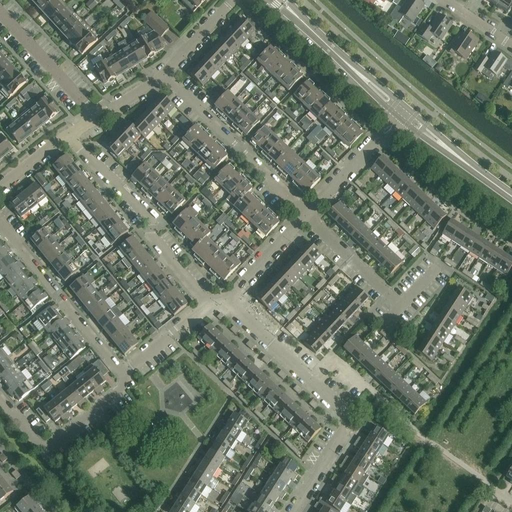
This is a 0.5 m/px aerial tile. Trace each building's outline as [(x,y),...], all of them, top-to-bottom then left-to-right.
[(43,14),(57,0),(41,0),(35,5),(40,11),(41,12),(41,11),(42,13),(42,14),(43,13),(43,14)] [(59,0),(57,0),(43,14),(48,20),(49,20),(50,21),(50,22),(51,22),(67,8),(59,0)] [(86,6),(91,11),(97,6),(92,0),(86,6)] [(206,0),(184,0),(182,3),(193,14),(206,0)] [(389,18),(398,25),(404,17),(412,23),(424,6),(415,0),(408,0),(402,10),(397,6),(389,18)] [(511,6),(511,0),(501,0),(496,7),(507,14),(511,6)] [(74,16),(67,8),(51,22),(51,23),(53,25),(58,31),(74,16)] [(148,26),(156,17),(152,13),(151,13),(148,17),(147,17),(144,21),(143,21),(148,26)] [(58,31),(59,31),(61,33),(60,33),(61,33),(66,39),(83,23),(76,14),(74,16),(58,31)] [(434,37),(440,41),(452,24),(439,16),(430,29),(424,25),(417,36),(428,43),(431,37),(434,37)] [(152,30),(156,25),(165,34),(169,29),(156,17),(148,26),(152,30)] [(255,32),(243,20),(235,28),(248,40),(255,32)] [(83,23),(66,39),(66,40),(67,40),(68,41),(68,42),(69,42),(74,47),(73,47),(74,47),(90,33),(92,31),(84,22),(83,23)] [(152,30),(161,38),(165,34),(156,25),(152,30)] [(248,40),(235,28),(228,36),(240,48),(248,40)] [(82,56),(98,41),(90,33),(74,47),(74,48),(76,50),(80,54),(82,56)] [(138,43),(148,59),(149,58),(150,59),(154,57),(154,56),(155,55),(155,54),(163,50),(162,47),(161,47),(160,45),(161,45),(160,45),(154,34),(146,39),(145,39),(138,43)] [(447,51),(453,55),(454,53),(466,60),(478,42),(466,34),(463,38),(458,35),(447,51)] [(240,48),(228,36),(220,44),(233,56),(240,48)] [(404,38),(400,44),(405,47),(409,41),(404,38)] [(140,64),(142,63),(142,62),(147,59),(148,59),(138,43),(137,41),(128,46),(139,64),(140,64)] [(233,56),(220,44),(213,52),(225,63),(233,56)] [(139,64),(128,46),(120,51),(121,54),(122,54),(131,69),(137,66),(139,64),(139,65),(139,64)] [(280,54),(275,49),(273,51),(270,48),(257,62),(262,67),(259,71),(261,73),(265,69),(265,70),(280,54)] [(225,63),(213,52),(205,60),(218,71),(225,63)] [(483,58),(474,70),(481,74),(484,68),(496,77),(507,61),(494,53),(488,61),(483,58)] [(122,54),(121,54),(114,58),(113,58),(123,74),(124,74),(125,73),(126,73),(126,72),(131,69),(122,54)] [(286,63),(283,60),(285,58),(280,54),(265,70),(273,77),(286,63)] [(123,74),(113,58),(114,58),(112,56),(104,61),(115,79),(120,76),(121,76),(122,74),(123,75),(123,74)] [(218,71),(205,60),(198,67),(210,79),(218,71)] [(5,61),(0,65),(0,79),(12,68),(7,64),(7,63),(5,62),(6,62),(5,61)] [(115,79),(104,61),(94,67),(95,70),(93,71),(99,81),(101,80),(102,80),(102,81),(103,83),(105,85),(107,84),(109,83),(110,84),(114,82),(114,80),(115,79)] [(432,61),(427,66),(432,70),(437,64),(432,61)] [(296,68),(291,64),(289,66),(286,63),(273,77),(281,84),(296,68)] [(439,66),(435,71),(440,74),(444,69),(439,66)] [(210,79),(198,67),(190,76),(203,87),(210,79)] [(12,68),(0,79),(0,92),(1,93),(19,76),(18,76),(14,71),(12,69),(13,69),(12,69),(12,68)] [(302,78),(299,75),(301,73),(296,68),(281,84),(289,92),(302,78)] [(247,72),(245,75),(253,82),(255,80),(247,72)] [(511,74),(503,86),(508,89),(509,88),(511,89),(511,74)] [(1,93),(8,101),(26,84),(25,82),(21,78),(19,77),(20,76),(19,76),(1,93)] [(315,91),(313,88),(315,86),(309,81),(294,97),(302,105),(315,91)] [(325,96),(320,91),(318,93),(315,91),(302,105),(310,112),(325,96)] [(257,95),(253,99),(256,102),(260,98),(261,98),(262,96),(263,96),(259,92),(257,94),(257,95)] [(236,101),(228,93),(215,107),(218,110),(216,112),(221,117),(236,101)] [(175,108),(163,96),(155,104),(168,116),(175,108)] [(330,101),(325,96),(310,112),(318,119),(331,105),(328,103),(330,101)] [(38,107),(38,106),(50,121),(57,115),(59,113),(57,111),(58,111),(57,111),(56,109),(55,109),(46,97),(36,104),(38,107)] [(244,108),(236,101),(221,117),(226,121),(228,119),(231,122),(244,108)] [(168,116),(155,104),(148,112),(160,124),(168,116)] [(341,111),(336,106),(334,108),(331,105),(318,119),(326,127),(341,111)] [(42,126),(43,127),(43,126),(44,125),(45,125),(50,121),(38,106),(38,107),(31,112),(42,127),(42,126)] [(252,115),(244,108),(231,122),(234,125),(231,127),(236,132),(252,115)] [(40,129),(40,128),(42,127),(31,112),(29,110),(21,116),(35,133),(40,129)] [(347,120),(344,118),(346,115),(341,111),(326,127),(334,134),(347,120)] [(160,124),(148,112),(140,120),(153,132),(160,124)] [(260,123),(252,115),(236,132),(241,136),(243,134),(247,137),(260,123)] [(28,139),(28,138),(30,137),(35,133),(21,116),(14,122),(27,139),(28,139)] [(187,125),(189,122),(183,116),(181,119),(187,125)] [(153,132),(140,120),(133,128),(141,135),(140,136),(145,140),(153,132)] [(357,126),(352,121),(350,123),(347,120),(334,134),(342,142),(357,126)] [(27,139),(14,122),(6,128),(20,145),(25,141),(25,140),(27,139)] [(133,128),(129,123),(121,132),(133,144),(140,136),(141,135),(133,128)] [(363,136),(360,132),(362,130),(357,126),(342,142),(350,149),(363,136)] [(206,133),(201,128),(199,130),(195,127),(182,141),(190,149),(206,133)] [(273,136),(265,128),(250,144),(255,149),(257,147),(260,150),(273,136)] [(133,144),(121,132),(113,140),(126,152),(133,144)] [(211,142),(209,139),(211,137),(206,133),(190,149),(198,156),(211,142)] [(13,151),(0,135),(0,151),(5,157),(5,156),(7,155),(13,151)] [(281,143),(273,136),(260,150),(263,152),(261,154),(266,159),(281,143)] [(126,152),(113,140),(106,148),(118,159),(126,152)] [(221,147),(216,143),(214,145),(211,142),(198,156),(206,163),(221,147)] [(289,150),(281,143),(266,159),(271,164),(273,162),(276,164),(289,150)] [(227,157),(224,154),(226,152),(221,147),(206,163),(214,171),(227,157)] [(297,158),(289,150),(276,164),(278,167),(276,169),(281,174),(297,158)] [(153,156),(161,164),(167,157),(165,155),(153,155),(153,156)] [(74,165),(67,156),(53,168),(60,176),(74,165)] [(391,165),(383,157),(371,170),(379,177),(391,165)] [(304,165),(297,158),(281,174),(286,179),(288,176),(291,179),(304,165)] [(153,172),(145,164),(130,181),(135,186),(137,183),(140,186),(153,172)] [(80,173),(74,165),(60,176),(67,185),(80,173)] [(236,175),(233,172),(235,170),(230,165),(215,181),(223,189),(236,175)] [(312,173),(304,165),(291,179),(294,182),(292,184),(297,189),(312,173)] [(399,173),(391,165),(379,177),(387,185),(399,173)] [(161,180),(153,172),(140,186),(143,189),(141,191),(146,196),(161,180)] [(87,182),(80,173),(67,185),(74,193),(87,182)] [(320,180),(312,173),(297,189),(302,193),(304,191),(307,194),(320,180)] [(407,180),(399,173),(387,185),(395,192),(407,180)] [(34,178),(42,188),(43,189),(48,186),(47,184),(39,174),(34,178)] [(246,180),(241,175),(239,178),(236,175),(223,189),(230,196),(231,196),(246,180)] [(169,187),(161,180),(146,196),(151,200),(153,198),(156,201),(169,187)] [(248,194),(252,190),(249,187),(251,185),(246,180),(231,196),(230,196),(227,200),(234,207),(235,207),(247,194),(248,194)] [(414,187),(407,180),(395,192),(403,200),(414,187)] [(94,190),(87,182),(74,193),(80,201),(94,190)] [(47,198),(36,185),(27,192),(38,205),(47,198)] [(177,194),(169,187),(156,201),(159,204),(157,206),(162,211),(177,194)] [(422,195),(414,187),(403,200),(411,207),(422,195)] [(215,197),(205,189),(201,193),(210,202),(213,199),(215,197)] [(101,199),(94,190),(80,201),(87,210),(101,199)] [(38,205),(27,192),(19,199),(30,212),(38,205)] [(185,202),(177,194),(162,211),(167,215),(169,213),(172,216),(185,202)] [(250,197),(248,194),(247,194),(235,207),(234,207),(234,208),(242,216),(257,199),(252,195),(250,197)] [(430,202),(422,195),(411,207),(418,215),(430,202)] [(30,212),(19,199),(10,206),(21,219),(30,212)] [(108,207),(101,199),(87,210),(94,218),(108,207)] [(263,209),(260,206),(262,204),(257,199),(242,216),(250,223),(263,209)] [(438,210),(430,202),(418,215),(426,222),(438,210)] [(348,211),(339,203),(328,215),(336,223),(348,211)] [(114,215),(108,207),(94,218),(101,226),(114,215)] [(194,219),(198,216),(190,208),(173,225),(176,228),(174,231),(179,235),(194,219)] [(273,214),(268,209),(266,212),(263,209),(250,223),(258,230),(273,214)] [(434,230),(446,217),(438,210),(426,222),(434,230)] [(355,218),(348,211),(336,223),(344,231),(355,218)] [(279,224),(276,221),(278,219),(273,214),(258,230),(266,238),(279,224)] [(121,224),(114,215),(101,226),(108,235),(121,224)] [(363,226),(355,218),(344,231),(352,238),(363,226)] [(202,226),(194,219),(179,235),(184,240),(186,238),(189,240),(202,226)] [(461,227),(451,221),(442,235),(452,241),(461,227)] [(115,244),(128,232),(121,224),(108,235),(104,238),(111,247),(115,244)] [(206,239),(210,234),(202,226),(189,240),(192,243),(190,245),(194,250),(195,250),(206,238),(206,239)] [(371,233),(363,226),(352,238),(359,245),(371,233)] [(470,233),(461,227),(452,241),(461,247),(470,233)] [(51,238),(44,230),(31,241),(38,249),(51,238)] [(379,241),(371,233),(359,245),(367,253),(379,241)] [(479,239),(470,233),(461,247),(470,253),(479,239)] [(58,247),(51,238),(38,249),(45,258),(58,247)] [(140,247),(133,238),(119,249),(126,258),(140,247)] [(206,239),(206,238),(195,250),(194,250),(192,252),(195,255),(193,257),(198,262),(214,246),(206,239)] [(488,245),(479,239),(470,253),(479,259),(488,245)] [(387,248),(379,241),(367,253),(375,260),(387,248)] [(0,257),(9,250),(6,247),(4,249),(0,244),(0,257)] [(322,255),(309,244),(302,252),(314,264),(322,255)] [(94,245),(91,248),(99,258),(103,255),(98,249),(98,250),(94,245)] [(497,250),(488,245),(479,259),(488,265),(497,250)] [(221,253),(214,246),(198,262),(203,267),(205,264),(208,267),(221,253)] [(65,255),(58,247),(45,258),(51,266),(65,255)] [(147,255),(140,247),(126,258),(121,261),(128,270),(133,266),(147,255)] [(395,255),(387,248),(375,260),(383,268),(395,255)] [(0,270),(13,260),(10,256),(12,254),(9,250),(0,257),(0,270)] [(506,256),(497,250),(488,265),(497,271),(506,256)] [(314,264),(302,252),(294,260),(307,271),(314,264)] [(229,260),(221,253),(208,267),(211,270),(209,272),(214,277),(229,260)] [(72,263),(65,255),(51,266),(58,275),(72,263)] [(154,263),(147,255),(133,266),(140,274),(154,263)] [(403,263),(395,255),(383,268),(391,275),(403,263)] [(511,267),(511,260),(506,256),(497,271),(506,277),(511,267)] [(241,264),(232,257),(229,260),(214,277),(219,281),(221,279),(224,282),(241,264)] [(0,274),(4,280),(22,266),(19,263),(17,264),(13,260),(0,270),(0,274)] [(307,271),(294,260),(287,268),(299,279),(307,271)] [(79,272),(72,263),(58,275),(65,283),(79,272)] [(160,272),(154,263),(140,274),(147,283),(160,272)] [(26,276),(23,271),(25,270),(22,266),(4,280),(11,288),(26,276)] [(299,279),(287,268),(279,275),(292,287),(299,279)] [(167,280),(160,272),(147,283),(153,291),(167,280)] [(90,286),(95,282),(88,274),(83,278),(70,289),(77,297),(90,286)] [(292,287),(279,275),(272,283),(284,295),(292,287)] [(17,296),(35,282),(32,279),(30,280),(26,276),(11,288),(17,296)] [(174,289),(167,280),(153,291),(160,300),(174,289)] [(132,281),(127,285),(130,289),(135,285),(132,281)] [(39,292),(35,287),(37,285),(35,282),(17,296),(24,304),(39,292)] [(284,295),(272,283),(265,291),(277,303),(284,295)] [(97,295),(90,286),(77,297),(84,306),(97,295)] [(368,299),(356,287),(348,296),(360,307),(368,299)] [(181,297),(174,289),(160,300),(167,308),(181,297)] [(467,307),(473,298),(459,289),(452,298),(467,307)] [(102,291),(97,295),(84,306),(90,314),(104,303),(109,300),(102,291)] [(277,303),(265,291),(257,299),(269,311),(277,303)] [(24,304),(31,312),(43,303),(48,298),(45,294),(43,296),(39,292),(24,304)] [(318,296),(321,299),(321,298),(323,300),(326,297),(321,292),(318,296)] [(360,307),(348,296),(341,304),(353,315),(360,307)] [(188,306),(181,297),(167,308),(174,317),(188,306)] [(145,298),(141,302),(144,306),(149,302),(145,298)] [(467,307),(452,298),(447,307),(461,316),(467,307)] [(484,305),(482,308),(487,311),(489,308),(491,305),(486,301),(484,305)] [(111,312),(104,303),(90,314),(97,323),(111,312)] [(353,315),(341,304),(333,311),(346,323),(353,315)] [(59,317),(56,312),(58,311),(55,307),(37,321),(44,329),(59,317)] [(461,316),(447,307),(441,316),(455,325),(461,316)] [(346,323),(333,311),(326,319),(338,331),(346,323)] [(118,320),(111,312),(97,323),(104,331),(118,320)] [(455,325),(441,316),(435,325),(449,335),(455,325)] [(51,337),(68,323),(65,319),(63,321),(59,317),(44,329),(51,337)] [(338,331),(326,319),(318,327),(331,339),(338,331)] [(125,328),(118,320),(104,331),(111,339),(125,328)] [(72,333),(69,328),(71,326),(68,323),(51,337),(57,345),(72,333)] [(449,335),(435,325),(429,334),(443,344),(449,335)] [(218,333),(210,326),(197,339),(205,347),(218,333)] [(331,339),(318,327),(311,335),(323,347),(331,339)] [(131,337),(125,328),(111,339),(118,348),(131,337)] [(81,339),(78,335),(76,337),(72,333),(57,345),(63,353),(81,339)] [(226,341),(218,333),(205,347),(213,354),(226,341)] [(443,344),(429,334),(423,343),(437,353),(443,344)] [(323,347),(311,335),(303,343),(316,355),(323,347)] [(364,344),(355,336),(344,349),(352,357),(364,344)] [(138,345),(131,337),(118,348),(125,356),(138,345)] [(85,349),(81,344),(84,342),(81,339),(63,353),(70,361),(85,349)] [(234,348),(226,341),(213,354),(221,362),(234,348)] [(33,342),(28,346),(32,352),(38,348),(33,342)] [(437,353),(423,343),(417,353),(431,362),(437,353)] [(371,351),(364,344),(352,357),(360,364),(371,351)] [(38,348),(32,352),(37,357),(42,353),(38,348)] [(242,356),(234,348),(221,362),(229,369),(242,356)] [(0,364),(8,358),(1,350),(0,350),(0,364)] [(379,359),(371,351),(360,364),(367,371),(379,359)] [(250,363),(242,356),(229,369),(237,376),(250,363)] [(0,377),(14,366),(8,358),(0,364),(0,377)] [(387,366),(379,359),(367,371),(375,379),(387,366)] [(75,371),(73,369),(78,365),(75,361),(66,368),(71,374),(75,371)] [(103,378),(108,373),(98,361),(93,366),(91,366),(83,372),(86,376),(100,393),(103,390),(100,387),(106,382),(103,378)] [(257,370),(250,363),(237,376),(245,384),(257,370)] [(21,374),(15,366),(14,366),(0,377),(0,383),(2,382),(6,386),(21,374)] [(395,374),(387,366),(375,379),(383,386),(395,374)] [(63,381),(71,374),(66,368),(58,375),(61,379),(63,381)] [(265,378),(257,370),(245,384),(253,391),(265,378)] [(27,382),(21,374),(6,386),(9,391),(7,392),(10,396),(27,382)] [(403,381),(395,374),(383,386),(391,394),(403,381)] [(100,393),(86,376),(78,382),(89,396),(94,392),(97,395),(100,393)] [(273,385),(265,378),(253,391),(261,399),(273,385)] [(411,388),(403,381),(391,394),(399,401),(411,388)] [(34,390),(27,382),(10,396),(13,399),(15,398),(19,402),(34,390)] [(89,396),(78,382),(70,389),(83,407),(87,404),(84,400),(89,396)] [(281,393),(273,385),(261,399),(269,406),(281,393)] [(418,396),(411,388),(399,401),(407,409),(418,396)] [(83,407),(70,389),(61,396),(72,410),(78,405),(80,409),(83,407)] [(289,400),(281,393),(269,406),(276,414),(289,400)] [(72,410),(61,396),(53,403),(67,420),(70,418),(67,414),(72,410)] [(427,404),(418,396),(407,409),(415,416),(427,404)] [(297,408),(289,400),(276,414),(284,421),(297,408)] [(67,420),(53,403),(44,409),(42,407),(36,412),(46,424),(51,419),(55,423),(61,419),(64,423),(67,420)] [(305,415),(297,408),(284,421),(292,428),(305,415)] [(227,418),(225,421),(242,432),(248,423),(252,419),(242,410),(237,416),(234,414),(230,421),(227,418)] [(313,422),(305,415),(292,428),(300,436),(313,422)] [(242,432),(225,421),(223,424),(226,427),(222,433),(236,442),(242,432)] [(321,430),(313,422),(300,436),(308,444),(321,430)] [(369,437),(383,446),(388,438),(390,439),(391,437),(369,423),(366,427),(370,430),(372,430),(374,431),(369,437)] [(236,442),(222,433),(219,439),(215,437),(213,439),(230,451),(236,442)] [(383,446),(369,437),(365,444),(364,443),(363,441),(359,438),(356,442),(379,457),(380,455),(378,454),(383,446)] [(230,451),(213,439),(211,442),(215,445),(211,451),(225,460),(230,451)] [(379,457),(356,442),(354,447),(358,449),(360,449),(361,450),(357,456),(371,465),(376,457),(377,458),(379,457)] [(297,456),(299,453),(291,445),(289,448),(297,456)] [(225,460),(211,451),(207,457),(203,455),(201,458),(219,469),(225,460)] [(371,465),(357,456),(353,463),(351,462),(351,460),(347,457),(344,461),(369,477),(366,476),(367,474),(366,473),(371,465)] [(219,469),(201,458),(200,461),(203,463),(199,469),(213,478),(219,469)] [(298,476),(294,474),(298,468),(284,459),(278,468),(296,479),(298,476)] [(369,477),(344,461),(341,466),(345,468),(347,468),(349,469),(345,476),(358,484),(363,487),(369,477)] [(296,479),(278,468),(272,477),(286,486),(290,480),(294,482),(296,479)] [(213,478),(199,469),(195,475),(192,473),(190,476),(207,487),(213,478)] [(207,487),(190,476),(188,479),(191,481),(187,487),(201,496),(207,487)] [(358,484),(345,476),(340,482),(339,481),(338,479),(334,476),(332,481),(354,495),(355,493),(353,492),(358,484)] [(286,486),(272,477),(267,486),(284,498),(286,495),(282,492),(286,486)] [(354,495),(332,481),(329,485),(332,487),(331,489),(335,491),(332,495),(346,503),(351,506),(357,497),(354,495)] [(0,503),(13,493),(6,484),(0,489),(0,503)] [(284,498),(267,486),(261,496),(275,504),(279,498),(282,500),(284,498)] [(201,496),(187,487),(183,494),(180,491),(178,494),(195,505),(201,496)] [(191,511),(195,505),(178,494),(176,497),(180,500),(176,506),(185,511),(191,511)] [(346,503),(332,495),(330,499),(327,497),(326,498),(322,496),(319,500),(337,511),(342,511),(341,511),(346,503)] [(275,504),(261,496),(255,505),(266,511),(273,511),(271,510),(275,504)] [(28,511),(36,506),(29,497),(17,507),(14,509),(16,511),(28,511)]
